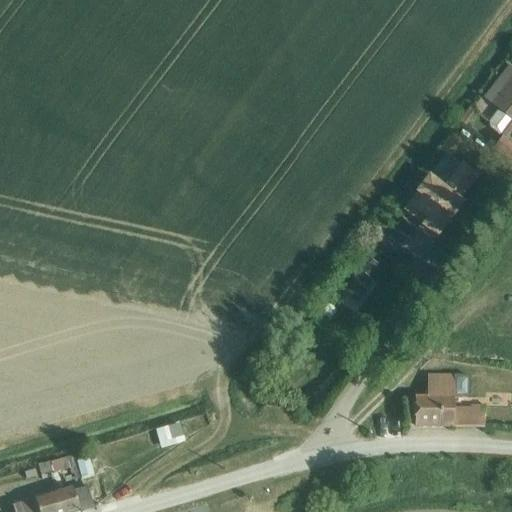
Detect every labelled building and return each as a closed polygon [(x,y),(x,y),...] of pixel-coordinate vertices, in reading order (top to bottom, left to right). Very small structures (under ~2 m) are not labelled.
[(511,128),(511,68),(510,67),(484,100),(499,111),(490,124),(491,134),(502,143),(504,140),(511,128)] [(476,117),(469,112),(460,126),(466,130),(476,117)] [(496,151),(511,162),(511,145),(504,140),(502,143),(496,151)] [(427,226),(426,227),(439,237),(476,189),(472,185),(477,177),(464,167),(446,190),(433,181),(434,179),(433,178),(408,211),(427,226)] [(342,291),(341,292),(360,304),(361,303),(360,302),(371,284),(356,274),(343,292),(342,291)] [(427,398),(414,398),(414,425),(417,429),(486,429),(486,407),(470,407),(470,409),(453,409),(453,398),(469,398),(468,376),(427,376),(427,398)] [(184,420),(159,427),(164,447),(190,440),(184,420)] [(50,463),(37,466),(40,477),(53,474),(53,475),(69,470),(71,475),(74,474),(75,481),(80,479),(80,478),(89,475),(86,466),(78,469),(77,467),(82,466),(80,458),(75,459),(74,456),(50,464),(50,463)] [(72,489),(12,507),(13,511),(88,511),(93,511),(87,488),(73,492),(72,489)]
